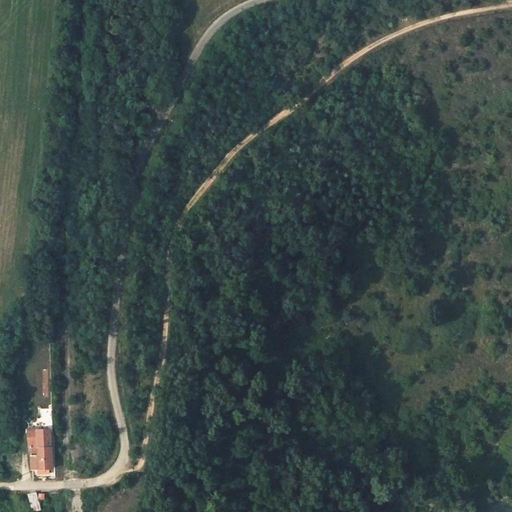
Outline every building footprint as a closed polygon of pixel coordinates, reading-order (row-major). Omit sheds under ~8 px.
[(153,69),(154,77),(160,78),(161,71),(153,69)] [(432,160),(420,158),(418,168),(430,171),(432,160)] [(379,340),(376,351),(386,355),(390,343),(379,340)] [(59,453),(49,453),(49,471),(60,471),(59,453)] [(13,480),(29,478),(28,456),(12,457),(13,480)]
